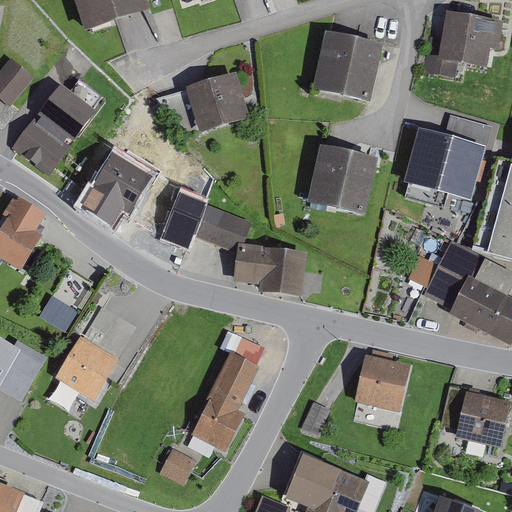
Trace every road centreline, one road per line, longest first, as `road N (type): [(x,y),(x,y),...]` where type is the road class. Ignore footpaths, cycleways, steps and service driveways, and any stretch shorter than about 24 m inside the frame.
road 1 (residential): [(0,168),(137,269),(175,287),(315,322)]
road 2 (residential): [(346,0),(144,62)]
road 3 (residential): [(222,511),(315,322)]
road 4 (residential): [(315,322),(511,362)]
road 5 (residential): [(144,511),(0,455)]
